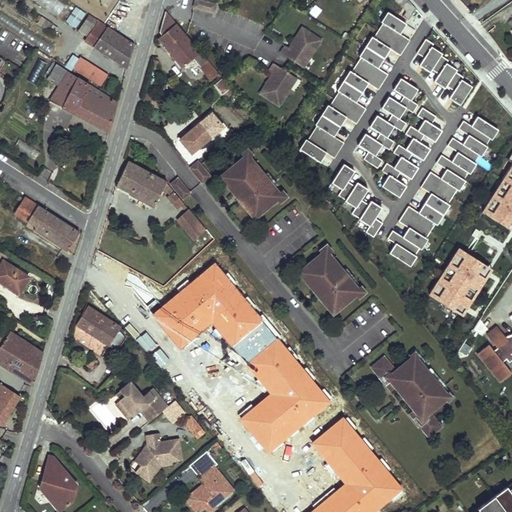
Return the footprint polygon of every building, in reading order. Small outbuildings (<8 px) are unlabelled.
[(31,0),(58,15),(66,2),(61,0),(31,0)] [(217,4),(202,0),(193,0),(192,8),(214,14),(217,4)] [(408,20),(416,9),(407,0),(394,0),(395,0),(406,11),(403,16),(408,20)] [(351,22),(327,7),(319,19),(343,35),(351,22)] [(161,35),(157,39),(182,68),(194,58),(199,65),(198,66),(210,79),(211,79),(212,79),(216,76),(218,78),(220,76),(207,60),(206,61),(165,11),(159,32),(161,35)] [(381,22),(382,23),(378,30),(381,32),(405,47),(410,40),(400,34),(406,24),(387,12),(381,22)] [(97,20),(89,14),(85,20),(93,26),(97,20)] [(93,26),(85,20),(83,24),(91,30),(93,26)] [(134,46),(98,22),(85,41),(128,69),(134,46)] [(297,39),(292,46),(291,45),(288,48),(285,46),(280,53),(303,68),(321,40),(302,28),(295,38),(297,39)] [(400,55),(405,47),(381,32),(378,30),(373,37),(371,36),(365,46),(371,49),(384,58),(390,49),(400,55)] [(441,56),(442,54),(432,47),(434,44),(426,39),(417,53),(424,58),(420,66),(430,72),(432,70),(441,56)] [(371,49),(365,46),(359,56),(360,57),(356,64),(360,66),(383,81),(388,74),(378,68),(384,58),(371,49)] [(456,72),(457,70),(447,64),(449,61),(441,56),(432,70),(439,74),(434,82),(445,89),(447,86),(456,72)] [(89,69),(78,62),(73,68),(84,76),(89,69)] [(272,73),(270,77),(272,78),(268,85),(266,84),(260,94),(278,106),(296,79),(273,63),(268,71),(272,73)] [(117,104),(56,64),(46,80),(59,88),(50,102),(110,134),(117,104)] [(351,72),(349,71),(343,80),(359,90),(362,92),(368,83),(378,90),(383,81),(360,66),(356,64),(351,72)] [(107,75),(92,65),(89,69),(84,76),(100,86),(107,75)] [(454,90),(449,98),(460,105),(472,86),(461,80),(463,77),(456,72),(447,86),(454,90)] [(214,85),(222,95),(225,92),(229,97),(233,94),(229,89),(229,88),(221,79),(214,85)] [(418,89),(401,79),(394,89),(404,96),(399,103),(406,107),(413,112),(418,105),(410,100),(418,89)] [(361,116),(366,109),(356,102),(362,92),(359,90),(343,80),(336,90),(338,92),(334,98),(361,116)] [(394,126),(401,130),(406,123),(399,118),(406,107),(399,103),(389,97),(382,108),(392,114),(387,121),(388,122),(394,126)] [(361,116),(334,98),(329,106),(327,105),(321,114),(340,126),(346,117),(356,124),(361,116)] [(424,135),(435,141),(442,131),(431,124),(436,117),(423,108),(417,116),(424,120),(417,130),(424,135)] [(179,140),(191,153),(223,127),(211,113),(179,140)] [(339,150),(344,143),(334,136),(340,126),(321,114),(314,125),(316,126),(312,132),(339,150)] [(377,115),(370,127),(379,133),(375,140),(382,144),(389,149),(394,142),(387,137),(394,126),(388,122),(387,121),(377,115)] [(498,130),(477,116),(471,125),(464,120),(459,128),(468,134),(485,145),(490,138),(491,140),(498,130)] [(412,153),(423,160),(430,149),(419,142),(424,135),(417,130),(411,126),(406,134),(412,138),(405,149),(412,153)] [(299,149),(320,162),(326,153),(334,158),(339,150),(312,132),(307,140),(305,139),(299,149)] [(367,152),(363,159),(377,168),(382,160),(375,156),(382,144),(375,140),(365,134),(358,145),(367,152)] [(462,144),(453,138),(448,145),(457,151),(474,162),(479,155),(481,156),(487,146),(485,145),(468,134),(462,144)] [(400,172),(411,178),(418,167),(407,161),(412,153),(405,149),(399,144),(394,153),(400,157),(393,167),(400,172)] [(240,154),(243,158),(246,161),(254,155),(247,147),(240,154)] [(442,155),(437,163),(446,169),(463,180),(468,173),(469,174),(476,164),(474,162),(457,151),(451,161),(442,155)] [(220,177),(234,195),(245,185),(242,180),(244,178),(258,195),(255,197),(251,192),(240,202),(254,219),(278,200),(275,196),(271,191),(274,188),(268,181),(259,170),(253,163),(250,166),(246,161),(243,158),(220,177)] [(128,160),(116,186),(129,193),(129,195),(153,207),(161,189),(164,190),(165,189),(170,195),(167,197),(177,208),(180,205),(182,208),(186,204),(182,199),(171,185),(165,179),(128,160)] [(191,168),(202,182),(209,176),(198,163),(191,168)] [(388,175),(381,186),(399,197),(406,186),(396,179),(400,172),(393,167),(387,163),(382,171),(388,175)] [(354,171),(344,164),(332,182),(342,190),(338,195),(346,201),(355,186),(348,181),(354,171)] [(259,170),(268,181),(273,177),(264,166),(259,170)] [(452,196),(457,190),(459,191),(465,181),(463,180),(446,169),(440,178),(431,172),(426,179),(452,196)] [(245,185),(234,195),(240,202),(251,192),(255,197),(258,195),(244,178),(242,180),(245,185)] [(421,187),(430,193),(424,202),(443,215),(449,205),(448,204),(452,196),(426,179),(421,187)] [(177,180),(171,185),(182,199),(188,193),(177,180)] [(368,189),(357,182),(355,186),(346,201),(345,201),(355,208),(351,213),(360,219),(369,205),(361,200),(368,189)] [(289,197),(283,189),(275,196),(278,200),(281,203),(289,197)] [(38,206),(24,197),(14,213),(36,227),(34,230),(67,252),(79,234),(37,207),(38,206)] [(382,208),(371,201),(369,205),(360,219),(359,219),(369,226),(365,232),(373,237),(382,223),(375,218),(382,208)] [(435,224),(437,225),(443,215),(424,202),(418,212),(408,206),(403,213),(430,231),(435,224)] [(188,211),(177,220),(194,239),(205,230),(188,211)] [(403,213),(398,221),(408,228),(402,237),(419,248),(421,249),(427,239),(426,238),(430,231),(403,213)] [(387,238),(395,243),(389,253),(410,266),(416,256),(415,255),(419,248),(402,237),(392,230),(387,238)] [(318,249),(321,253),(325,257),(333,250),(326,242),(318,249)] [(298,273),(313,290),(324,280),(320,276),(323,274),(336,290),(334,292),(330,288),(319,297),(333,314),(356,295),(353,291),(349,287),(353,284),(347,276),(338,265),(332,258),(329,261),(325,257),(321,253),(298,273)] [(28,278),(3,261),(0,265),(0,281),(9,287),(10,285),(20,291),(28,278)] [(338,265),(347,276),(351,272),(342,261),(338,265)] [(324,280),(313,290),(319,297),(330,288),(334,292),(336,290),(323,274),(320,276),(324,280)] [(20,291),(10,285),(9,287),(7,289),(17,296),(20,291)] [(367,292),(361,285),(353,291),(356,295),(359,299),(367,292)] [(75,327),(74,341),(101,357),(108,346),(109,345),(117,351),(126,336),(118,331),(120,329),(87,307),(75,327)] [(489,345),(478,353),(500,382),(511,373),(503,362),(506,359),(509,363),(511,360),(511,334),(510,335),(511,339),(511,342),(511,344),(508,340),(505,337),(498,327),(487,335),(497,348),(494,351),(489,345)] [(43,354),(9,332),(4,341),(0,347),(0,365),(33,387),(43,354)] [(417,350),(414,347),(410,349),(407,352),(410,356),(414,353),(416,356),(419,354),(417,350)] [(394,384),(405,398),(411,407),(423,397),(419,392),(421,391),(435,407),(433,409),(429,404),(417,414),(424,422),(420,425),(438,448),(447,441),(442,435),(445,432),(439,425),(455,412),(458,409),(456,406),(446,394),(437,383),(416,356),(414,353),(410,356),(394,369),(388,362),(385,364),(380,358),(371,365),(389,388),(394,384)] [(385,364),(388,362),(383,355),(380,358),(385,364)] [(450,391),(441,380),(437,383),(446,394),(450,391)] [(131,381),(120,390),(125,396),(120,400),(133,416),(140,410),(150,422),(168,407),(153,389),(143,397),(131,381)] [(20,397),(0,383),(0,425),(2,427),(20,397)] [(423,397),(411,407),(417,414),(429,404),(433,409),(435,407),(421,391),(419,392),(423,397)] [(133,416),(120,400),(115,405),(127,420),(133,416)] [(465,409),(462,406),(459,403),(456,406),(458,409),(455,412),(458,415),(461,412),(465,409)] [(198,424),(192,416),(184,423),(190,431),(198,424)] [(75,430),(68,421),(64,424),(71,433),(75,430)] [(204,432),(198,424),(190,431),(196,438),(204,432)] [(450,438),(445,432),(442,435),(447,441),(450,438)] [(179,438),(160,441),(159,433),(145,435),(146,444),(134,461),(140,466),(135,472),(149,483),(161,467),(172,465),(171,462),(183,460),(179,438)] [(77,484),(54,456),(48,456),(41,482),(63,508),(72,499),(66,492),(71,488),(75,490),(77,484)] [(198,511),(204,507),(207,511),(211,511),(216,508),(214,505),(233,490),(213,466),(199,478),(203,483),(206,488),(202,491),(198,487),(190,494),(195,500),(187,506),(192,511),(198,511)] [(63,508),(41,482),(40,488),(61,511),(63,508)] [(511,511),(511,487),(509,490),(506,486),(477,508),(478,510),(479,511),(511,511)] [(72,499),(75,490),(71,488),(66,492),(72,499)] [(195,500),(190,494),(183,500),(187,506),(195,500)]
